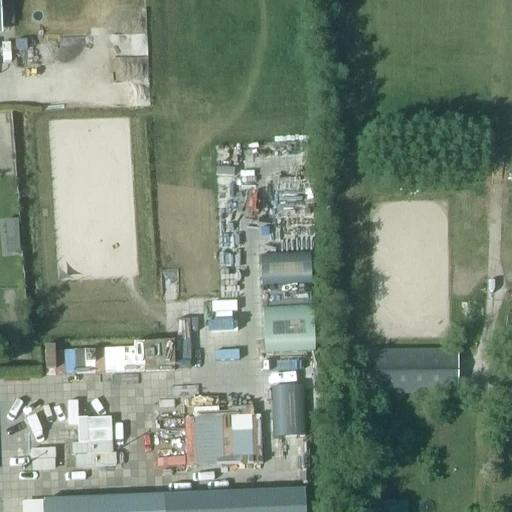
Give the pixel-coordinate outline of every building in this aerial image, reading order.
[(17,274),(3,274),(3,290),(17,290),(17,274)] [(76,375),(167,372),(166,347),(75,350),(76,375)] [(459,394),(458,353),(360,354),(361,395),(459,394)] [(197,367),(199,390),(219,389),(217,366),(197,367)] [(190,466),(240,465),(239,417),(188,418),(190,466)] [(43,450),(31,450),(32,474),(44,474),(43,450)] [(302,511),(302,493),(42,502),(42,511),(302,511)] [(22,511),(42,511),(42,502),(22,503),(22,511)] [(405,511),(405,503),(371,505),(370,511),(405,511)]
